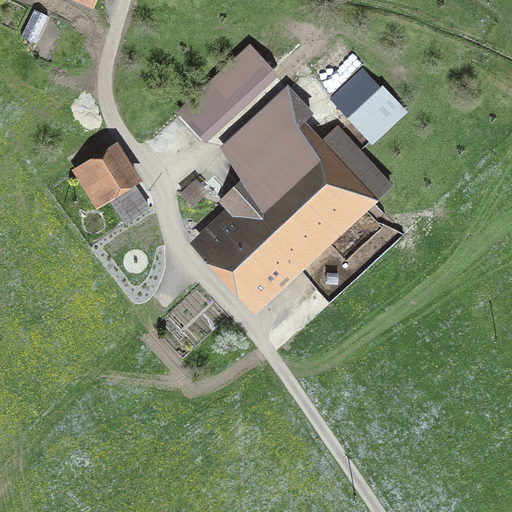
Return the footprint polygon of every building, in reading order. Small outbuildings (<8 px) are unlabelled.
[(35,44),(48,16),(34,10),(21,38),(35,44)] [(252,50),(183,112),(204,134),(272,72),(252,50)] [(358,79),(336,99),(365,132),(388,111),(358,79)] [(363,193),(371,201),(387,186),(334,129),(318,144),(298,122),(307,114),(285,90),(220,150),(247,178),(222,201),(238,218),(208,247),(253,295),(363,193)] [(108,186),(128,173),(115,152),(95,165),(92,161),(77,171),(97,202),(112,192),(108,186)] [(141,185),(113,196),(123,220),(151,209),(141,185)]
